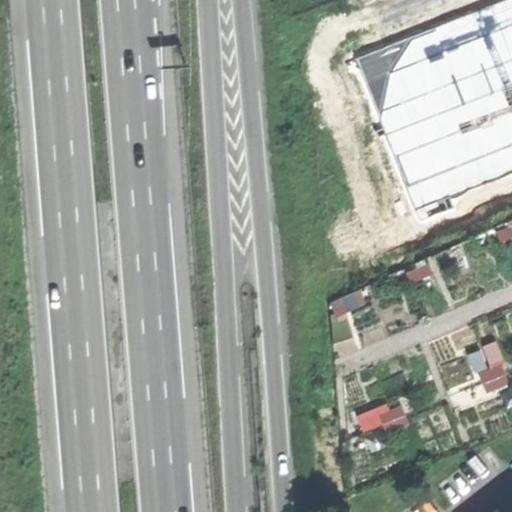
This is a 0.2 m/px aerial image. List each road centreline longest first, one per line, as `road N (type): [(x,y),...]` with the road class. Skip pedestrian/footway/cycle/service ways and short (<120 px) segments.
road 1 (trunk): [(287,511),(242,0)]
road 2 (trunk): [(165,511),(124,0)]
road 3 (trunk): [(53,0),(92,511)]
road 4 (trunk): [(238,511),(209,0)]
